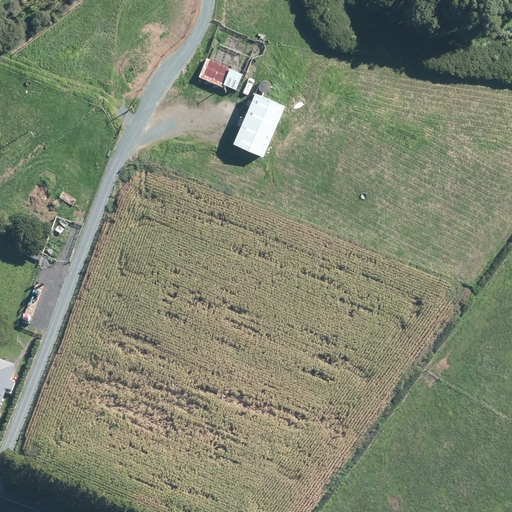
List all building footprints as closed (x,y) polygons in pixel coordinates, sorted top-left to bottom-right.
[(243,73),(205,57),(197,76),(222,86),(223,83),(236,89),(243,73)] [(285,105),(255,92),(246,113),(234,143),(263,155),(285,105)] [(105,154),(77,146),(72,164),(100,172),(105,154)] [(94,177),(76,170),(70,185),(88,192),(94,177)] [(0,405),(14,366),(0,360),(0,405)]
